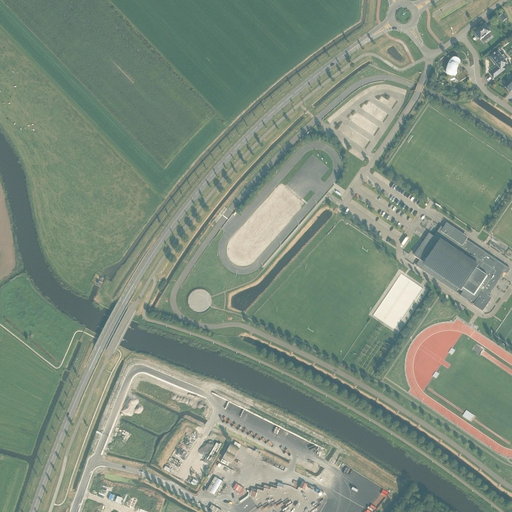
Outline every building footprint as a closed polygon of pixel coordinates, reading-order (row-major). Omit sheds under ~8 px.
[(490,33),(485,26),(482,28),(481,28),(478,30),(479,31),(475,34),(477,35),(476,36),(478,39),(479,38),(481,40),(490,33)] [(494,56),(492,58),(499,68),(493,73),(496,77),(505,69),(503,68),(507,65),(504,61),(508,59),(504,54),(501,57),(498,53),(495,55),(494,56)] [(460,65),(460,64),(460,63),(460,62),(460,61),(459,61),(459,60),(458,60),(457,59),(456,59),(455,59),(454,59),(453,59),(452,60),(451,61),(450,62),(449,64),(449,66),(448,68),(448,69),(447,70),(446,71),(446,74),(446,75),(447,75),(448,76),(449,79),(450,80),(451,80),(452,79),(454,79),(455,78),(456,78),(457,77),(460,82),(468,77),(465,71),(463,73),(461,71),(460,70),(459,69),(458,69),(458,68),(459,65),(459,64),(460,64),(460,65)] [(464,237),(447,225),(444,229),(441,227),(432,241),(427,238),(414,256),(420,260),(416,266),(456,293),(458,289),(461,292),(462,291),(463,292),(460,296),(470,302),(471,301),(473,303),(472,304),(474,305),(474,306),(483,312),(492,299),(488,296),(504,273),(507,274),(510,269),(464,238),(464,237)] [(396,329),(407,309),(405,308),(406,306),(387,295),(374,316),(396,329)] [(470,419),(473,414),(466,409),(463,415),(470,419)] [(231,464),(239,449),(231,445),(222,459),(231,464)] [(216,497),(225,483),(214,477),(206,491),(216,497)]
